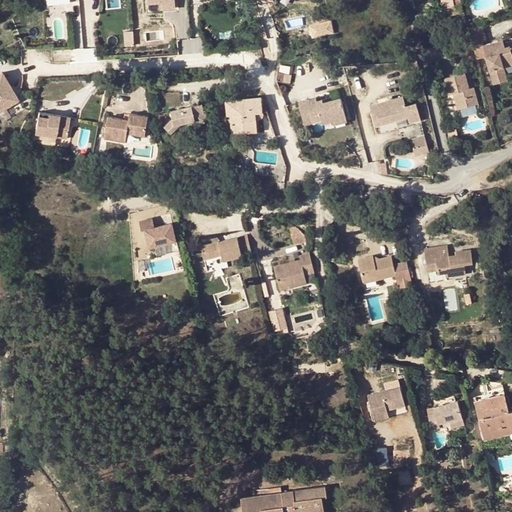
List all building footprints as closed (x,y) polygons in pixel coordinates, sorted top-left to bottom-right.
[(175,1),(162,2),(163,9),(175,8),(175,1)] [(124,44),(132,44),(131,30),(122,30),(124,44)] [(511,45),(507,47),(505,40),(484,47),(495,85),(509,80),(508,75),(505,66),(511,63),(511,45)] [(0,110),(19,99),(3,70),(0,72),(0,110)] [(450,95),(454,94),(457,93),(458,97),(455,97),(458,110),(461,109),(475,106),(479,105),(475,88),(470,89),(466,74),(446,78),(450,95)] [(261,96),(233,99),(226,99),(227,113),(231,113),(232,132),(257,129),(257,120),(260,120),(261,119),(262,118),(262,117),(263,116),(262,105),(261,96)] [(300,100),(305,122),(321,119),(322,122),(333,120),(346,117),(341,97),(324,101),(324,104),(319,105),(318,99),(317,96),(300,100)] [(403,96),(370,105),(375,125),(408,116),(409,122),(421,119),(416,103),(406,106),(403,96)] [(205,109),(203,109),(200,110),(199,103),(170,109),(172,116),(164,126),(171,132),(180,122),(194,119),(195,122),(207,120),(205,109)] [(475,106),(461,109),(464,118),(477,114),(475,106)] [(71,117),(39,112),(36,133),(57,136),(68,138),(71,117)] [(130,120),(109,117),(105,138),(126,142),(128,133),(146,136),(149,117),(131,114),(130,120)] [(57,136),(36,133),(34,141),(55,145),(57,136)] [(416,156),(430,152),(425,134),(410,139),(416,156)] [(108,172),(106,181),(122,184),(123,175),(108,172)] [(152,217),(139,220),(141,229),(145,228),(149,246),(176,240),(171,222),(154,226),(152,217)] [(393,221),(382,218),(379,228),(390,231),(393,221)] [(242,251),(249,250),(246,237),(217,243),(210,244),(209,240),(199,243),(203,260),(216,257),(221,256),(222,262),(243,258),(242,251)] [(423,249),(425,261),(449,257),(447,246),(423,249)] [(455,256),(449,257),(425,261),(426,268),(437,266),(437,270),(438,274),(445,273),(450,273),(450,277),(465,274),(463,265),(471,263),(469,250),(455,252),(455,256)] [(300,260),(274,267),(279,288),(289,285),(290,288),(306,284),(304,275),(314,272),(309,253),(299,256),(300,260)] [(216,257),(203,260),(204,267),(222,262),(221,256),(216,257)] [(373,256),(358,260),(363,280),(376,276),(377,280),(395,275),(396,280),(409,277),(406,262),(393,265),(390,257),(375,261),(373,256)] [(409,277),(396,280),(398,288),(411,284),(409,277)] [(272,309),(273,331),(287,329),(285,308),(272,309)] [(369,396),(372,414),(406,406),(401,389),(369,396)] [(475,398),(476,403),(507,397),(506,392),(475,398)] [(511,413),(511,414),(507,397),(476,403),(485,441),(511,434),(511,413)] [(429,417),(432,431),(440,429),(439,424),(449,422),(451,430),(465,426),(459,403),(435,408),(436,415),(429,417)] [(324,511),(323,496),(327,496),(326,486),(282,491),(271,493),(242,497),(244,511),(324,511)]
